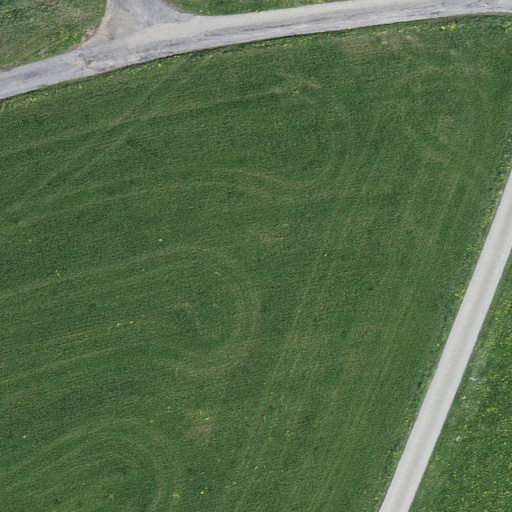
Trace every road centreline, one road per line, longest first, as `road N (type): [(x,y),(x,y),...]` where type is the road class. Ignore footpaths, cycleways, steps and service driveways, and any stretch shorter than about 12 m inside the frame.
road 1 (unclassified): [(0,86),(219,30),(480,0)]
road 2 (unclassified): [(511,206),(392,511)]
